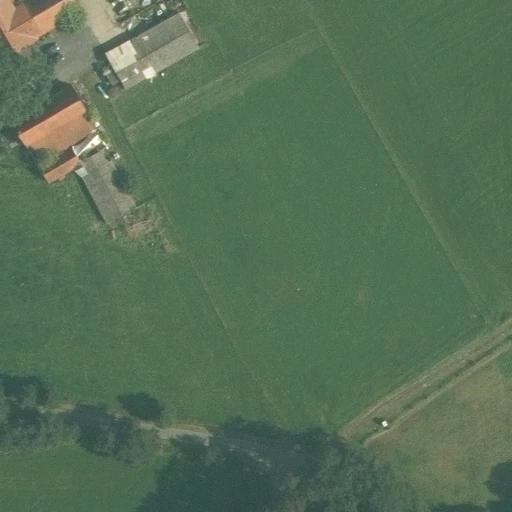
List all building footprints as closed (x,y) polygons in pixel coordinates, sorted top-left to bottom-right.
[(11,0),(0,0),(0,31),(22,19),(13,4),(11,0)] [(0,31),(0,57),(81,12),(73,0),(20,0),(13,4),(22,19),(0,31)] [(198,46),(179,12),(159,24),(164,33),(178,58),(198,46)] [(110,63),(164,33),(159,24),(105,54),(110,63)] [(124,88),(178,58),(164,33),(110,63),(124,88)] [(12,119),(25,141),(37,163),(97,128),(71,85),(12,119)] [(100,152),(80,162),(85,171),(111,220),(130,210),(106,162),(100,152)] [(40,168),(47,181),(72,167),(64,154),(40,168)] [(106,162),(130,210),(135,207),(110,160),(106,162)] [(105,223),(111,220),(85,171),(80,174),(88,189),(105,223)]
